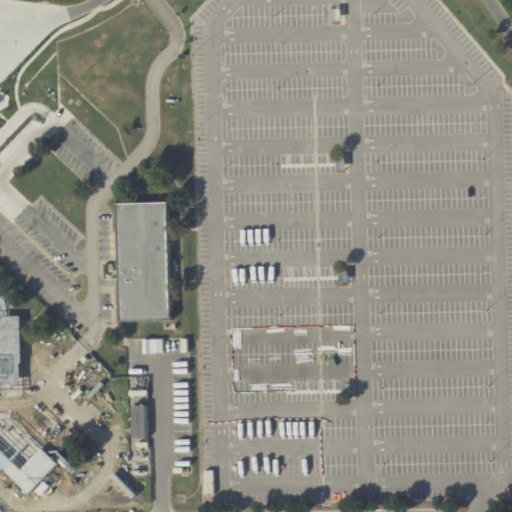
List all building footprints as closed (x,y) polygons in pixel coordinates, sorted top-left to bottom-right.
[(345,169),(338,169),(337,158),(345,158),(346,169),(345,169)] [(170,209),(173,320),(122,322),(119,203),(170,202),(170,209)] [(348,282),(340,283),(340,271),(348,271),(348,282)] [(30,436),(33,432),(40,438),(36,442),(43,449),(42,450),(56,464),(28,492),(1,466),(0,467),(0,318),(21,317),(24,424),(18,424),(30,436)] [(150,341),(151,355),(148,355),(148,356),(144,356),(143,341),(150,341)] [(350,395),(343,396),(342,385),(350,384),(350,395)] [(36,490),(41,495),(49,486),(44,481),(36,490)]
